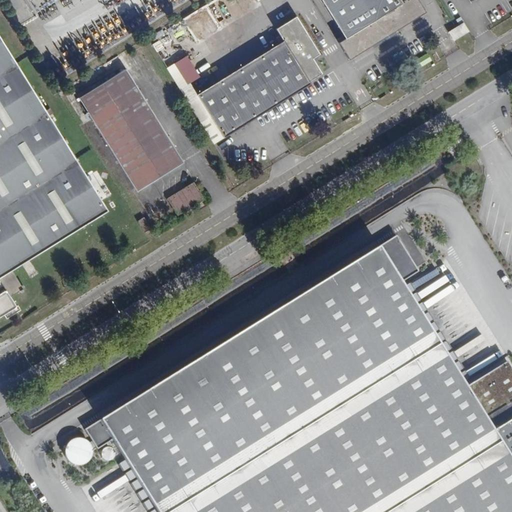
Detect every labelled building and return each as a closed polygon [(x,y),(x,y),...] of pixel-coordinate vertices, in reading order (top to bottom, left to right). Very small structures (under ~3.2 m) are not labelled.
[(228,0),(187,25),(192,34),(246,0),(228,0)] [(402,0),(323,0),(346,37),(339,41),(349,58),(425,11),(418,0),(403,0),(402,0)] [(321,53),(297,14),(277,27),(284,39),(197,93),(224,137),(312,83),(310,80),(323,72),(314,57),(321,53)] [(463,22),(456,27),(461,35),(468,31),(463,22)] [(455,39),(461,35),(456,27),(450,31),(455,39)] [(0,281),(5,290),(0,292),(0,316),(18,306),(12,295),(20,290),(21,292),(25,290),(23,287),(25,286),(23,284),(22,285),(11,268),(20,263),(28,258),(106,210),(49,118),(54,115),(50,110),(46,112),(0,37),(0,281)] [(166,44),(162,38),(155,42),(159,48),(166,44)] [(184,162),(127,69),(81,97),(137,190),(184,162)] [(204,198),(194,182),(168,197),(178,213),(204,198)] [(152,228),(145,216),(137,221),(144,232),(152,228)] [(76,467),(80,466),(84,465),(87,463),(89,459),(91,456),(91,452),(90,448),(88,445),(92,443),(94,446),(103,440),(104,442),(104,444),(102,444),(100,445),(99,447),(98,449),(98,452),(99,454),(100,456),(102,457),(105,458),(107,457),(109,456),(111,454),(112,452),(112,450),(111,447),(109,445),(108,444),(109,442),(106,438),(109,436),(156,511),(511,511),(511,461),(511,462),(511,461),(511,370),(506,361),(465,386),(401,283),(418,272),(396,236),(99,420),(84,429),(91,441),(87,444),(85,442),(82,440),(78,439),(74,439),(70,441),(67,443),(65,446),(63,450),(63,454),(64,458),(66,461),(69,464),(72,466),(76,467)] [(421,265),(425,262),(412,242),(407,245),(421,265)] [(20,263),(27,275),(36,270),(28,258),(20,263)]
